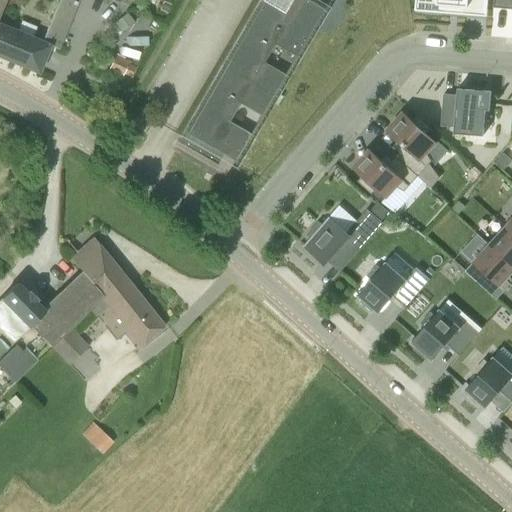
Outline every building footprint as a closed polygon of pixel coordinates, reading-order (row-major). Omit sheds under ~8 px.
[(57,49),(77,0),(59,0),(41,41),(50,45),(57,49)] [(236,168),(330,7),(317,0),(258,0),(180,135),(236,168)] [(438,5),(468,7),(468,0),(415,0),(415,11),(437,12),(438,5)] [(137,5),(135,9),(147,14),(149,10),(137,5)] [(125,15),(115,25),(123,33),(133,23),(125,15)] [(41,41),(0,23),(0,56),(38,72),(50,45),(41,41)] [(123,77),(124,75),(131,78),(135,70),(127,66),(128,65),(114,58),(109,71),(123,77)] [(444,96),(442,128),(454,129),(454,136),(484,138),(485,112),(489,113),(491,93),(457,91),(457,97),(444,96)] [(429,164),(432,161),(426,153),(436,142),(427,134),(431,129),(417,117),(413,121),(403,113),(402,114),(390,127),(386,131),(388,133),(389,132),(399,141),(404,146),(399,152),(396,156),(418,176),(429,164)] [(387,166),(382,161),(371,151),(372,151),(370,149),(366,153),(367,153),(355,166),(353,168),(363,176),(360,179),(358,180),(373,193),(377,189),(386,198),(396,187),(404,191),(418,176),(396,156),(392,160),(387,166)] [(508,157),(504,153),(496,161),(504,169),(508,164),(508,157)] [(458,214),(466,207),(458,200),(451,208),(458,214)] [(369,210),(381,221),(388,213),(377,202),(369,210)] [(303,246),(321,262),(325,266),(328,262),(340,272),(383,223),(367,209),(347,232),(329,217),(321,226),(318,223),(308,235),(311,237),(303,246)] [(511,232),(505,227),(490,244),(511,264),(511,232)] [(164,326),(122,275),(93,239),(69,257),(81,272),(81,273),(108,307),(140,346),(164,326)] [(473,262),(474,263),(484,272),(505,291),(511,284),(506,279),(511,273),(511,264),(490,244),(473,262)] [(403,307),(405,308),(430,279),(416,267),(415,269),(405,280),(386,263),(381,269),(377,266),(368,276),(372,280),(358,295),(363,299),(360,302),(372,312),(374,309),(379,313),(389,300),(393,296),(404,306),(403,307)] [(484,272),(474,263),(466,272),(471,277),(476,282),(484,272)] [(423,272),(429,278),(434,272),(428,266),(423,272)] [(81,273),(43,311),(64,333),(70,328),(90,308),(97,316),(108,307),(81,273)] [(48,346),(50,344),(64,333),(43,311),(34,301),(37,298),(30,291),(27,294),(17,283),(0,299),(0,327),(13,342),(29,328),(48,346)] [(425,327),(413,340),(412,342),(416,346),(414,349),(425,359),(428,356),(432,360),(433,358),(443,348),(446,344),(458,353),(457,354),(458,356),(479,333),(465,321),(459,327),(440,310),(434,316),(430,313),(421,323),(425,327)] [(70,328),(64,333),(50,344),(68,364),(88,346),(70,328)] [(0,396),(38,359),(26,347),(22,351),(16,344),(0,360),(0,396)] [(486,407),(491,402),(500,391),(511,401),(511,402),(511,403),(511,374),(494,358),(493,358),(488,364),(484,361),(475,371),(479,374),(466,389),(470,393),(467,396),(479,406),(482,403),(486,407)] [(14,396),(7,402),(14,409),(20,403),(14,396)] [(112,440),(95,423),(84,434),(101,452),(112,440)]
